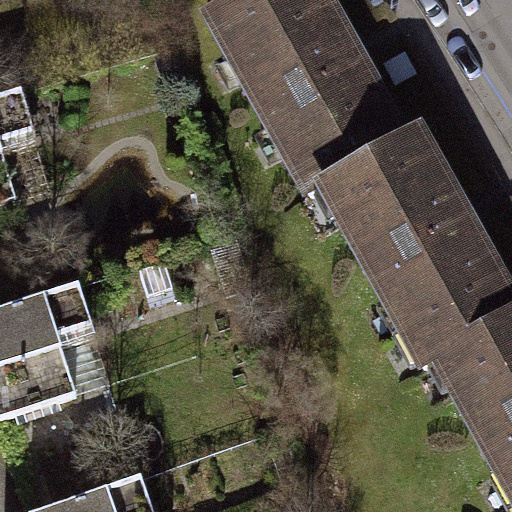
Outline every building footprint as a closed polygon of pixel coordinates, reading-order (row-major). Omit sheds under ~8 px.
[(322,0),(232,0),(205,15),(309,199),(324,191),(405,145),(322,0)] [(0,152),(0,145),(33,136),(20,93),(0,99),(0,209),(16,205),(0,152)] [(405,145),(324,191),(425,370),(436,364),(511,320),(511,306),(417,138),(405,145)] [(57,342),(91,331),(77,288),(0,314),(0,425),(77,400),(57,342)] [(511,320),(436,364),(511,497),(511,320)] [(157,511),(142,469),(104,483),(30,510),(24,511),(157,511)]
